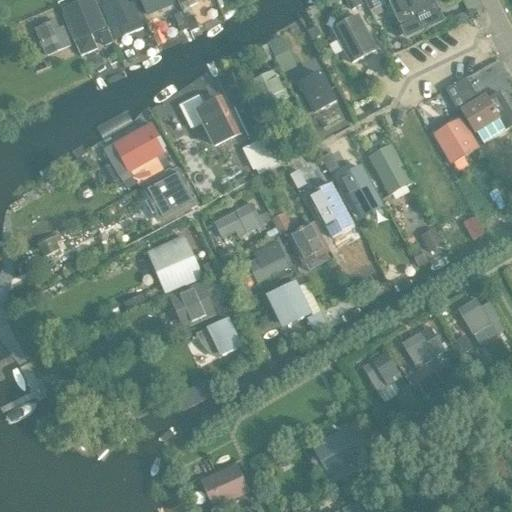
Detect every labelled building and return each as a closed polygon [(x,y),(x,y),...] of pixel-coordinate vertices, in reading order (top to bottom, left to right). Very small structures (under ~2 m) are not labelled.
[(86,0),(62,11),(74,42),(107,28),(95,0),(86,0)] [(118,28),(121,35),(141,27),(138,20),(135,21),(126,0),(99,0),(104,8),(109,6),(118,28)] [(142,0),(147,12),(171,2),(170,0),(142,0)] [(345,0),(352,11),(363,5),(360,0),(345,0)] [(445,23),(434,0),(398,0),(390,4),(406,41),(445,23)] [(178,12),(179,31),(201,30),(200,11),(178,12)] [(315,48),(316,48),(324,43),(308,12),(299,17),(315,48)] [(334,30),(352,64),(376,52),(358,17),(334,30)] [(46,58),(71,47),(63,27),(59,29),(56,21),(34,30),(46,58)] [(274,61),(276,60),(282,74),(296,68),(282,38),(266,45),(267,46),(257,51),(264,65),(273,60),(274,61)] [(36,74),(47,70),(44,62),(40,64),(39,61),(32,63),(36,74)] [(471,75),(478,97),(502,89),(499,82),(511,78),(507,63),(484,71),(471,75)] [(276,71),(247,85),(262,113),(291,99),(276,71)] [(336,103),(321,74),(299,85),(315,114),(336,103)] [(488,100),(487,98),(480,102),(467,79),(446,91),(458,112),(461,110),(475,133),(499,119),(506,131),(511,128),(511,114),(499,93),(488,100)] [(224,106),(214,104),(205,108),(199,97),(179,107),(190,130),(204,123),(216,146),(238,135),(224,106)] [(450,167),(479,151),(462,121),(433,137),(450,167)] [(151,124),(112,145),(127,171),(118,176),(126,192),(145,181),(169,168),(168,166),(163,155),(168,152),(151,124)] [(259,176),(274,168),(272,163),(277,161),(267,139),(243,150),(253,172),(256,171),(259,176)] [(413,185),(392,146),(369,159),(390,198),(413,185)] [(413,173),(433,210),(458,196),(439,159),(413,173)] [(361,168),(341,179),(363,220),(383,208),(361,168)] [(148,186),(142,189),(162,226),(198,207),(178,170),(176,171),(148,186)] [(329,184),(308,196),(336,245),(357,233),(329,184)] [(266,216),(260,219),(251,203),(214,223),(223,240),(236,234),(239,240),(248,235),(248,236),(256,232),(258,236),(266,231),(264,227),(270,223),(266,216)] [(475,238),(486,231),(478,215),(466,221),(475,238)] [(432,251),(455,239),(445,220),(422,232),(432,251)] [(313,222),(289,235),(306,267),(309,274),(317,269),(330,262),(327,255),(330,254),(313,222)] [(54,238),(37,247),(44,259),(60,250),(54,238)] [(146,254),(165,296),(165,297),(203,280),(185,239),(146,254)] [(257,260),(248,264),(258,285),(278,276),(283,285),(293,279),(289,270),(291,270),(278,246),(275,240),(253,251),(257,260)] [(217,317),(209,300),(216,296),(210,283),(203,287),(202,284),(169,299),(184,333),(217,317)] [(300,289),(275,300),(287,326),(312,314),(300,289)] [(488,304),(482,308),(477,300),(459,310),(473,337),(491,326),(497,336),(504,332),(498,321),(488,304)] [(327,326),(325,322),(320,314),(307,321),(313,333),(327,326)] [(229,321),(207,331),(196,336),(206,353),(216,362),(243,349),(229,321)] [(431,326),(422,331),(427,341),(436,335),(431,326)] [(417,371),(434,360),(442,373),(453,366),(444,352),(435,357),(420,334),(402,345),(417,371)] [(363,369),(382,401),(405,386),(389,360),(383,364),(380,359),(363,369)] [(209,381),(208,382),(204,375),(190,382),(194,389),(183,395),(181,396),(182,399),(176,401),(180,411),(188,407),(215,393),(209,381)] [(330,476),(356,462),(339,435),(314,449),(330,476)] [(212,511),(251,494),(239,465),(200,482),(212,511)]
